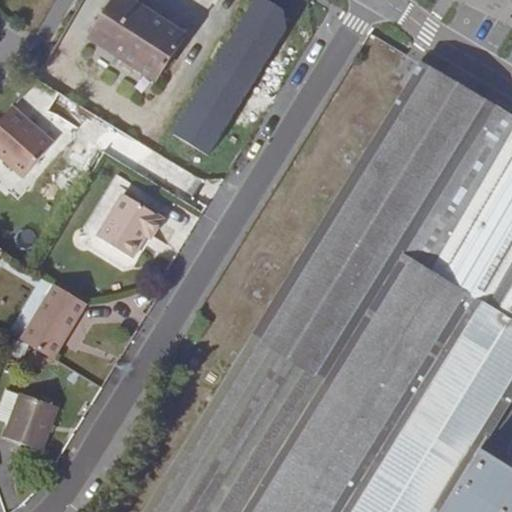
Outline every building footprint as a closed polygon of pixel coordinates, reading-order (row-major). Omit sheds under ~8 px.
[(187,36),(132,0),(115,0),(90,38),(157,82),(187,36)] [(286,71),(308,33),(275,14),(253,52),(286,71)] [(511,116),(422,64),(144,511),(443,511),(482,449),(511,401),(511,116)] [(0,156),(24,177),(54,142),(12,106),(0,120),(0,156)] [(164,218),(124,194),(98,237),(133,258),(146,237),(151,240),(164,218)] [(58,357),(85,297),(47,280),(20,341),(58,357)] [(209,321),(199,315),(186,339),(196,345),(209,321)] [(42,452),(59,407),(23,393),(22,396),(10,392),(0,418),(12,422),(6,438),(42,452)] [(511,511),(511,468),(482,449),(443,511),(511,511)]
